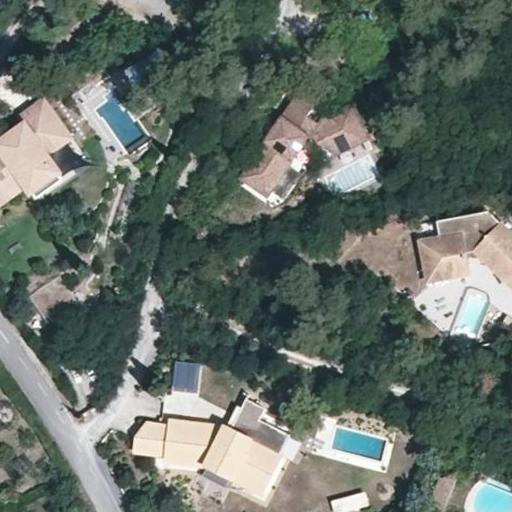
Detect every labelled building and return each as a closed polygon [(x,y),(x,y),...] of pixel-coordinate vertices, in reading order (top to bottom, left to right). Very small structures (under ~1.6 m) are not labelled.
[(297,70),(233,167),(259,185),(300,126),(325,144),(361,129),(347,93),(307,110),(299,104),(313,83),(297,70)] [(28,128),(0,146),(0,203),(28,184),(34,191),(59,172),(48,157),(72,138),(49,106),(23,121),(28,128)] [(481,257),(511,289),(511,234),(495,216),(442,225),(444,242),(424,245),(428,265),(447,262),(451,285),(474,281),(470,261),(481,257)] [(447,262),(428,265),(432,288),(451,285),(447,262)] [(60,277),(29,296),(48,324),(78,303),(60,277)] [(199,363),(174,360),(171,390),(196,393),(199,363)] [(249,401),(233,431),(252,441),(279,455),(290,436),(261,421),(267,410),(249,401)] [(227,436),(229,429),(175,422),(174,428),(171,456),(170,461),(211,467),(214,461),(237,473),(234,478),(266,493),(284,457),(279,455),(252,441),(249,447),(227,436)] [(171,456),(174,428),(151,425),(139,438),(148,454),(171,456)] [(233,431),(229,429),(227,436),(249,447),(252,441),(233,431)] [(214,461),(211,467),(234,478),(237,473),(214,461)] [(449,511),(452,511),(468,480),(448,482),(439,498),(449,511)] [(332,511),(353,511),(369,508),(364,489),(329,499),(332,511)]
